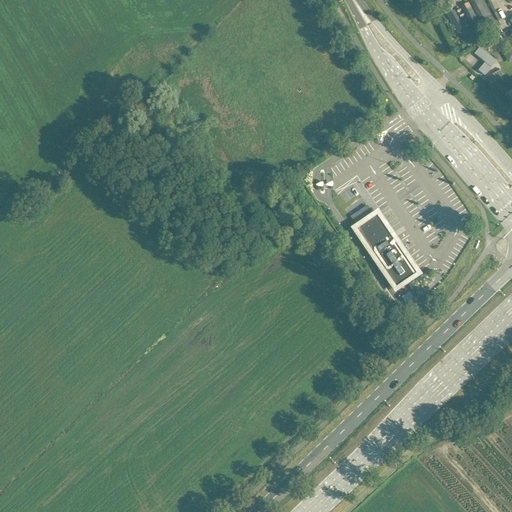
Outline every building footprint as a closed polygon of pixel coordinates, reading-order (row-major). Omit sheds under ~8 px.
[(488,0),(471,0),(478,20),(493,15),(488,0)] [(460,44),(478,35),(464,8),(446,16),(460,44)] [(464,52),(466,59),(476,56),(474,49),(464,52)] [(511,61),(511,49),(503,54),(508,63),(511,61)] [(495,78),(504,73),(497,61),(488,67),(495,78)] [(511,80),(501,85),(506,99),(511,96),(511,80)] [(367,206),(355,214),(360,220),(371,212),(367,206)] [(418,274),(398,244),(393,237),(378,214),(356,229),(361,236),(359,237),(361,241),(363,240),(374,256),(373,258),(377,264),(379,262),(396,289),(418,274)]
